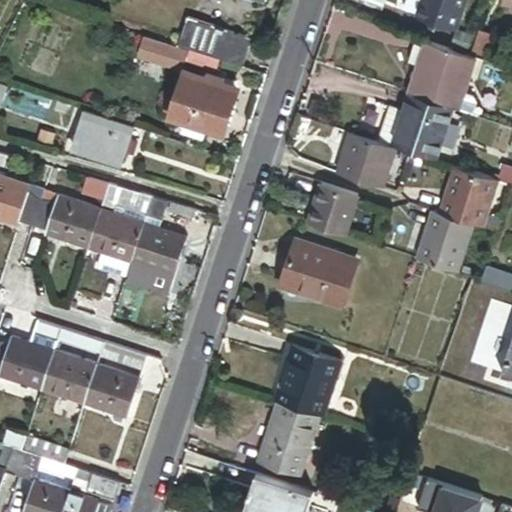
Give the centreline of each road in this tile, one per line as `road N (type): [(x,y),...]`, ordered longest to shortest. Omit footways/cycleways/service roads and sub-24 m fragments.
road 1 (residential): [(314,0),(191,360)]
road 2 (residential): [(191,360),(0,294)]
road 3 (residential): [(191,360),(142,511)]
